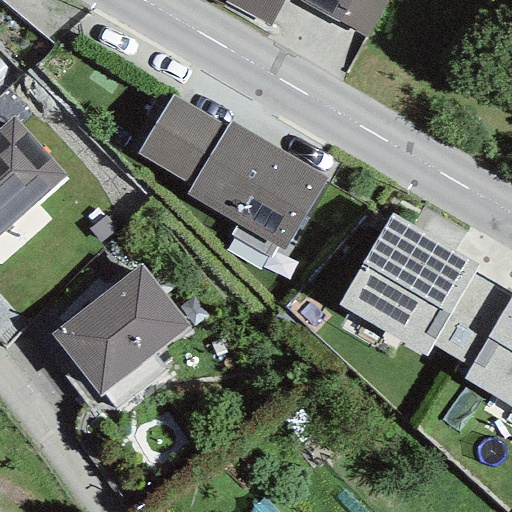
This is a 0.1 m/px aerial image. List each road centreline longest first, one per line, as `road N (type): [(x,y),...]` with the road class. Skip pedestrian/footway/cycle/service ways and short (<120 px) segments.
road 1 (tertiary): [(511,217),(138,0)]
road 2 (residential): [(0,368),(106,511)]
